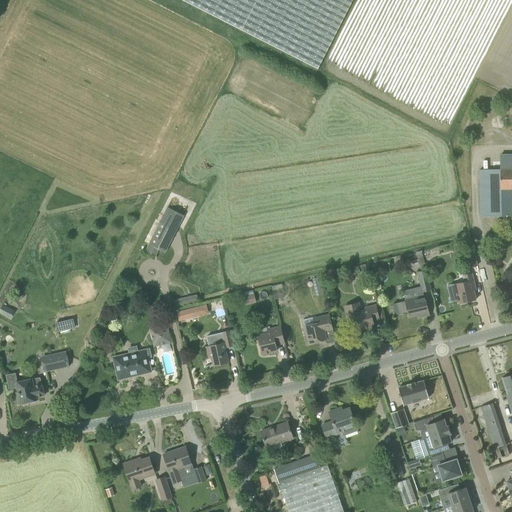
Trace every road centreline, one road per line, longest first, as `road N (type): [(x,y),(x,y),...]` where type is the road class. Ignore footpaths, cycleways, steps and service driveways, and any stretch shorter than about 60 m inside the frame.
road 1 (tertiary): [(0,446),(221,400)]
road 2 (tertiary): [(221,400),(438,350)]
road 3 (residential): [(438,350),(494,511)]
